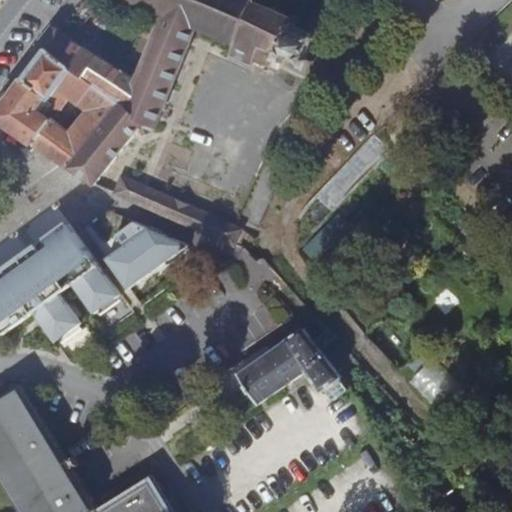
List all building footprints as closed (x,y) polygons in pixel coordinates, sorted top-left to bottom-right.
[(124,0),(129,2),(130,0),(142,5),(141,7),(149,11),(149,10),(160,14),(165,17),(199,31),(235,46),(230,58),(253,68),(257,60),(271,66),(273,60),(282,64),(283,61),(300,68),(299,70),(306,73),(309,66),(307,65),(318,39),(320,39),(323,33),(315,30),(314,32),(299,26),(302,19),(293,15),(292,17),(278,11),(280,9),(273,6),(272,9),(258,3),(259,0),(263,2),(264,0),(124,0)] [(152,48),(165,17),(160,14),(157,19),(153,18),(146,34),(151,36),(147,46),(152,48)] [(160,126),(199,31),(165,17),(152,48),(137,83),(127,105),(148,124),(157,129),(160,126)] [(51,46),(48,50),(77,69),(127,105),(137,83),(85,48),(62,32),(51,46)] [(59,92),(77,69),(48,50),(34,71),(25,85),(50,104),(59,92)] [(59,92),(71,101),(88,114),(69,137),(53,124),(39,144),(72,167),(95,143),(127,105),(77,69),(59,92)] [(53,124),(41,115),(50,104),(25,85),(12,101),(0,118),(39,144),(53,124)] [(71,101),(59,92),(50,104),(41,115),(53,124),(71,101)] [(148,124),(127,105),(95,143),(72,167),(98,186),(142,132),(148,136),(154,134),(157,129),(148,124)] [(380,166),(396,150),(379,132),(331,181),(316,197),(303,215),(318,230),(380,166)] [(117,193),(240,249),(242,246),(248,231),(145,185),(124,176),(117,193)] [(107,256),(129,286),(188,243),(188,241),(163,230),(157,234),(149,224),(135,218),(116,231),(121,238),(124,243),(107,256)] [(81,319),(60,289),(73,280),(94,309),(120,290),(106,270),(99,261),(69,219),(47,235),(52,242),(47,245),(31,257),(26,250),(4,266),(9,273),(0,279),(0,278),(0,326),(3,331),(33,309),(41,319),(55,338),(81,319)] [(345,379),(304,325),(267,352),(239,372),(261,404),(310,369),(325,390),(326,389),(334,400),(351,387),(345,379)] [(433,358),(411,381),(444,413),(467,390),(433,358)] [(168,494),(155,473),(108,502),(100,508),(95,501),(87,488),(84,484),(82,480),(75,469),(63,450),(20,381),(0,393),(0,472),(24,511),(178,511),(169,497),(168,494)]
